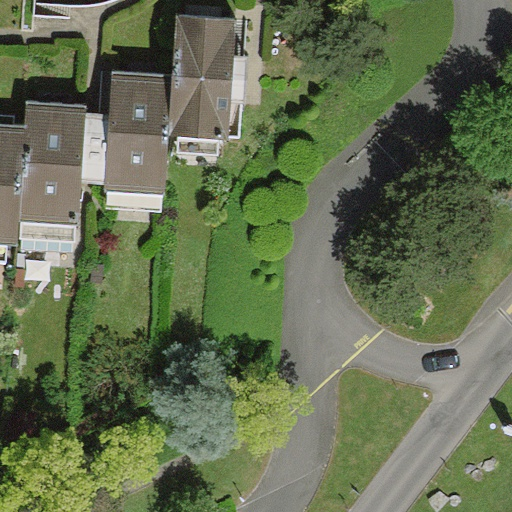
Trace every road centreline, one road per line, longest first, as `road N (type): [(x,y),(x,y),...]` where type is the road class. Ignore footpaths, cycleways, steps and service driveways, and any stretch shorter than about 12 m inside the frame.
road 1 (residential): [(327,315),(326,232),(355,185),(466,84),(487,39),(489,0)]
road 2 (residential): [(276,511),(308,448),(327,315)]
road 3 (residential): [(483,368),(409,366),(327,315)]
